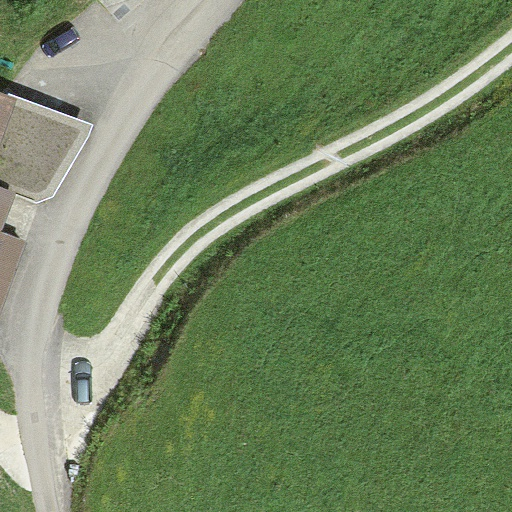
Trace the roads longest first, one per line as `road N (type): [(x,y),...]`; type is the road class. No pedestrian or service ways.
road 1 (track): [(36,420),(91,377),(157,278),(197,235),(390,130),(511,47)]
road 2 (track): [(52,511),(33,363),(47,284),(128,116),(220,0)]
